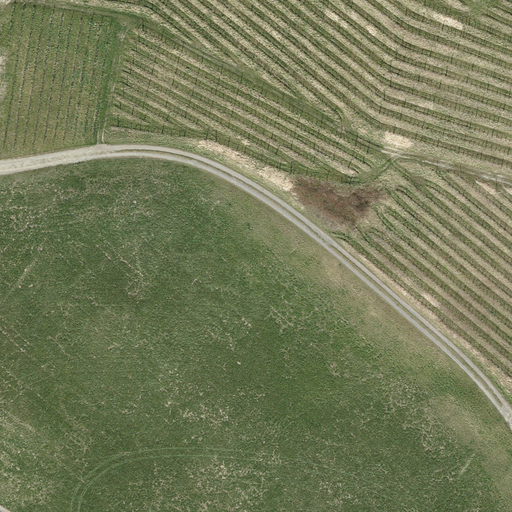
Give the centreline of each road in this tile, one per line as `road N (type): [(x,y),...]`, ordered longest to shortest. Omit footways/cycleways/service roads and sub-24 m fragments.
road 1 (track): [(0,167),(142,150),(235,178),(349,259),(511,422)]
road 2 (track): [(511,178),(310,120),(135,25)]
